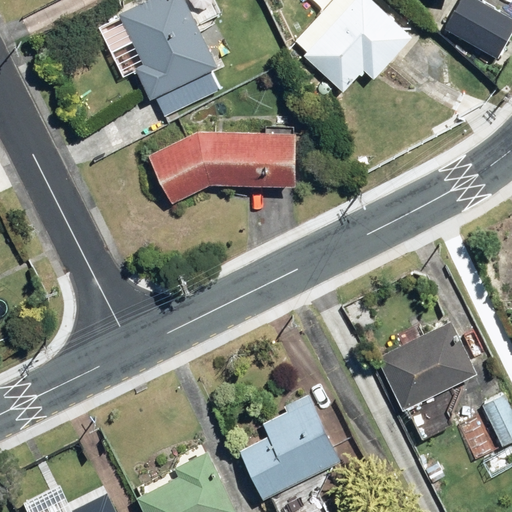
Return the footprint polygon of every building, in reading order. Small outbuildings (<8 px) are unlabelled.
[(155,93),(164,114),(220,89),(211,71),(217,68),(185,0),(140,0),(121,9),(145,63),(134,68),(147,97),(155,93)] [(376,0),(331,0),(296,42),(307,52),(304,55),(344,90),(365,66),(377,77),(410,39),(414,33),(376,0)] [(511,18),(479,0),(459,0),(444,26),(499,58),(511,34),(511,18)] [(297,132),(198,128),(149,153),(173,202),(214,181),(295,185),(297,132)] [(379,355),(404,409),(410,407),(424,437),(455,423),(440,390),(472,375),(448,323),(379,355)] [(511,439),(511,405),(503,390),(480,402),(503,444),(511,439)] [(263,497),(270,493),(280,511),(331,511),(312,472),(341,457),(309,395),(260,419),(266,431),(238,446),(263,497)] [(144,511),(232,511),(235,511),(204,450),(171,467),(174,474),(135,494),(144,511)] [(121,511),(110,488),(60,511),(121,511)]
